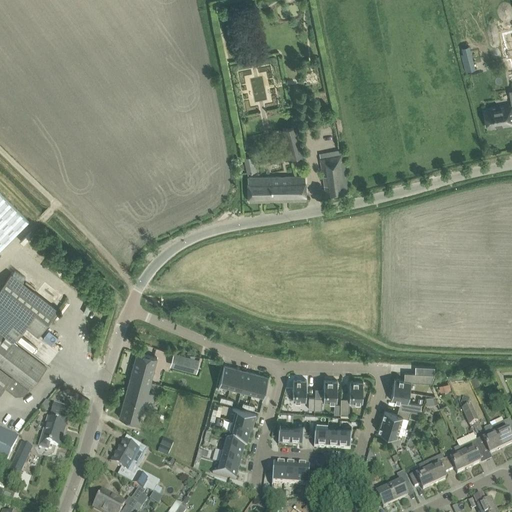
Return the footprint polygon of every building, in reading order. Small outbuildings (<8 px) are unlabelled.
[(476,69),(470,47),(462,48),(463,53),(461,54),(465,72),(476,69)] [(484,111),(487,128),(497,126),(496,124),(511,121),(511,105),(492,109),(493,111),(486,113),(485,111),(484,111)] [(282,129),(289,158),(303,154),(295,126),(282,129)] [(342,154),(320,158),(327,195),(348,192),(342,154)] [(254,156),(245,157),(247,173),(254,172),(253,164),(255,164),(254,156)] [(247,177),(248,191),(248,201),(306,199),(305,176),(247,177)] [(0,249),(28,221),(0,193),(0,249)] [(49,304),(11,274),(0,287),(0,391),(4,387),(15,396),(24,395),(28,389),(29,390),(46,368),(12,341),(25,325),(38,335),(57,310),(49,304)] [(349,295),(349,313),(374,313),(374,295),(349,295)] [(267,299),(267,311),(303,311),(303,299),(267,299)] [(137,352),(130,377),(150,382),(157,357),(137,352)] [(199,360),(183,356),(182,362),(190,364),(188,370),(196,372),(199,360)] [(230,388),(235,368),(233,367),(230,366),(230,367),(224,365),(217,388),(218,388),(219,385),(230,388)] [(235,368),(230,388),(241,391),(246,371),(240,369),(237,368),(237,369),(235,368)] [(246,371),(241,391),(252,394),(257,374),(255,373),(252,372),(252,373),(246,371)] [(392,389),(409,392),(411,382),(425,382),(425,373),(404,372),(404,380),(394,378),(392,389)] [(257,374),(252,394),(262,397),(261,400),(262,400),(269,377),(262,375),(259,374),(259,375),(257,374)] [(480,384),(476,375),(471,378),(475,386),(480,384)] [(134,406),(143,409),(146,399),(153,401),(155,394),(148,392),(150,382),(130,377),(122,408),(129,410),(129,408),(133,409),(134,406)] [(306,401),(307,380),(293,379),(293,401),(306,401)] [(315,397),(314,409),(314,410),(321,410),(322,401),(337,402),(337,380),(324,380),(324,397),(315,397)] [(349,395),(349,398),(341,398),(340,414),(349,414),(349,402),(363,402),(363,381),(350,381),(349,395)] [(439,385),(441,392),(451,389),(450,383),(439,385)] [(398,409),(411,411),(420,413),(421,404),(408,402),(409,392),(392,389),(391,400),(400,401),(398,409)] [(429,398),(426,398),(427,405),(438,403),(437,396),(429,398)] [(470,400),(464,398),(462,404),(468,406),(470,400)] [(46,426),(39,448),(48,450),(50,444),(59,447),(66,424),(64,424),(65,419),(66,419),(69,409),(54,405),(51,414),(53,415),(51,420),(50,419),(48,426),(46,426)] [(479,421),(471,405),(462,409),(469,426),(479,421)] [(119,418),(139,423),(143,409),(134,406),(133,409),(129,408),(129,410),(122,408),(119,418)] [(233,420),(253,425),(253,423),(254,423),(254,420),(256,413),(233,407),(232,408),(236,409),(233,420)] [(381,421),(400,426),(403,417),(408,418),(411,411),(398,409),(397,414),(384,410),(383,416),(382,416),(381,420),(381,421)] [(218,415),(216,421),(226,425),(229,419),(218,415)] [(490,424),(491,427),(501,449),(511,443),(511,441),(510,438),(511,436),(511,427),(508,419),(503,422),(501,418),(490,424)] [(233,420),(230,431),(250,436),(251,430),(252,430),(252,427),(253,425),(233,420)] [(397,437),(400,426),(381,421),(381,422),(379,426),(380,426),(378,431),(390,435),(388,440),(400,444),(401,438),(397,437)] [(427,428),(425,421),(418,422),(419,430),(427,428)] [(291,446),(292,427),(280,426),(281,423),(280,422),(279,440),(278,440),(278,443),(278,445),(291,446)] [(303,428),(292,427),(291,446),(297,446),(297,447),(300,447),(303,447),(304,424),(303,424),(303,428)] [(326,448),(327,429),(316,428),(316,425),(315,425),(314,447),(317,448),(320,448),(326,448)] [(0,467),(3,469),(18,436),(0,427),(0,467)] [(351,431),(339,430),(338,449),(350,450),(351,447),(351,444),(352,427),(351,427),(351,431)] [(482,438),(477,440),(482,451),(487,449),(489,454),(501,449),(491,427),(486,430),(489,436),(482,440),(482,438)] [(327,429),(326,448),(329,448),(329,449),(331,449),(338,449),(339,430),(327,429)] [(225,441),(247,447),(247,445),(248,445),(248,442),(250,436),(230,431),(227,441),(225,441)] [(456,442),(458,447),(459,448),(469,468),(480,463),(476,454),(482,451),(477,440),(476,440),(473,434),(456,442)] [(158,452),(168,457),(174,443),(164,438),(158,452)] [(111,463),(120,467),(130,473),(134,465),(130,463),(137,450),(122,441),(111,463)] [(247,447),(225,441),(222,452),(242,458),(244,452),(245,449),(244,449),(245,447),(247,448),(247,447)] [(449,457),(443,460),(449,471),(454,468),(457,474),(469,468),(459,448),(458,447),(453,449),(457,456),(450,459),(449,457)] [(18,450),(9,470),(19,475),(29,455),(18,450)] [(222,452),(219,463),(239,469),(240,467),(241,464),(240,464),(242,458),(222,452)] [(431,461),(424,464),(434,484),(446,479),(443,474),(449,471),(443,460),(441,455),(436,458),(438,462),(438,463),(438,465),(434,467),(431,461)] [(238,471),(239,469),(219,463),(216,474),(213,473),(213,474),(236,480),(238,474),(239,471),(238,471)] [(284,484),(286,465),(273,464),(273,467),(273,470),(272,487),(273,487),(273,483),(284,484)] [(434,484),(424,464),(418,466),(421,473),(416,475),(415,473),(409,476),(414,487),(420,485),(422,490),(434,484)] [(296,485),(297,465),(295,465),(292,465),(286,465),(284,484),(296,485)] [(297,465),(296,485),(308,485),(307,489),(308,489),(310,466),(307,466),(304,466),(297,465)] [(93,475),(97,478),(103,476),(103,470),(102,468),(101,469),(99,466),(93,469),(94,472),(93,473),(93,475)] [(387,485),(388,487),(395,503),(407,497),(405,492),(411,488),(403,471),(397,475),(399,479),(387,485)] [(132,483),(140,487),(146,490),(147,490),(154,492),(158,485),(148,480),(137,474),(132,483)] [(358,483),(362,482),(364,478),(361,475),(357,476),(355,480),(358,483)] [(388,487),(387,485),(375,490),(373,486),(366,489),(360,492),(366,505),(372,502),(379,499),(383,509),(395,503),(388,487)] [(131,499),(137,503),(142,496),(145,491),(146,490),(140,487),(131,499)] [(120,511),(125,504),(111,496),(102,491),(93,508),(101,511),(120,511)] [(142,496),(137,503),(131,511),(138,511),(147,499),(142,496)] [(474,499),(479,511),(495,511),(491,501),(485,503),(482,496),(474,499)] [(177,511),(183,504),(177,502),(169,511),(177,511)] [(183,503),(183,504),(177,511),(185,511),(189,507),(183,503)]
